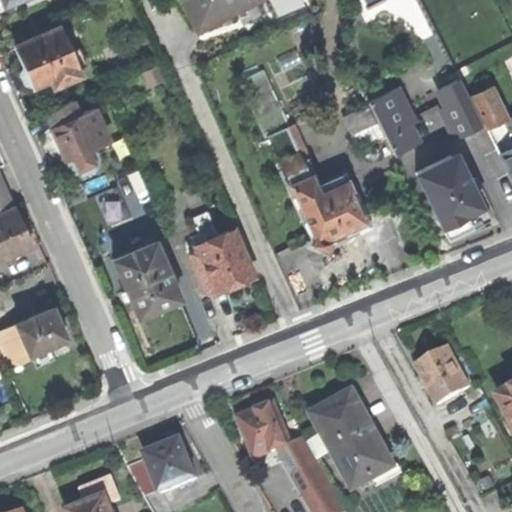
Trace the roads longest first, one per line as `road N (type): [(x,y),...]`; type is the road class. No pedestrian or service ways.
road 1 (unknown): [(311,335),(158,0)]
road 2 (residential): [(0,87),(147,398)]
road 3 (residential): [(357,320),(461,511)]
road 4 (secondary): [(357,320),(182,384)]
road 5 (secondary): [(511,265),(357,320)]
road 6 (secondary): [(147,398),(0,456)]
road 7 (residential): [(182,384),(254,511)]
